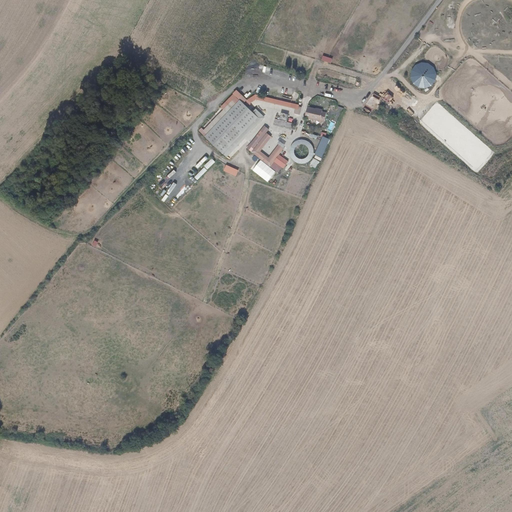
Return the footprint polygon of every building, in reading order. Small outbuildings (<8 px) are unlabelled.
[(388,87),(402,99),(407,93),(393,81),(388,87)] [(305,119),(307,109),(305,108),(261,98),(252,105),(251,111),(254,111),(255,108),(263,103),(302,111),(301,118),(305,119)] [(366,108),(372,113),(378,106),(372,101),(366,108)] [(329,124),(331,114),(328,114),(327,113),(313,109),(310,120),(329,124)] [(291,135),(294,124),(275,119),(272,130),(291,135)] [(264,126),(247,150),(271,167),(274,162),(284,169),(289,162),(280,155),(286,146),(281,142),(269,158),(261,152),(272,137),(267,134),(270,130),(264,126)] [(289,159),(309,166),(316,146),(296,138),(289,159)] [(212,145),(210,148),(220,156),(222,154),(212,145)] [(212,159),(204,166),(208,170),(216,162),(212,159)] [(316,169),(319,161),(313,159),(310,166),(316,169)] [(195,178),(198,181),(207,171),(204,168),(195,178)]
